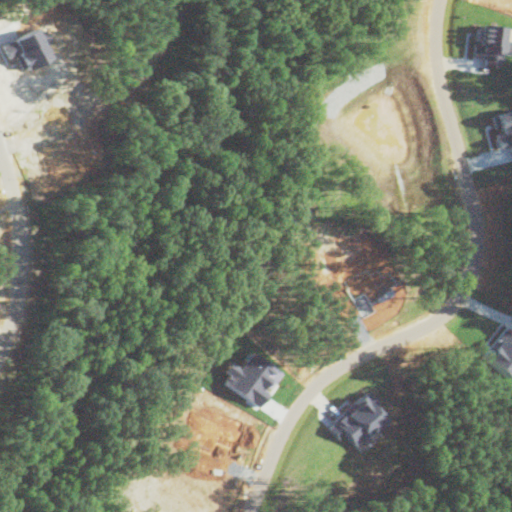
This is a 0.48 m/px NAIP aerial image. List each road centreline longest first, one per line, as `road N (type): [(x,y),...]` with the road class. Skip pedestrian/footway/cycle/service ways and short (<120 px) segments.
road 1 (residential): [(250,511),(287,420),(311,388),(423,326),(452,305),(471,276),(480,233),(436,49),(441,0)]
road 2 (residential): [(0,148),(21,251),(0,353)]
